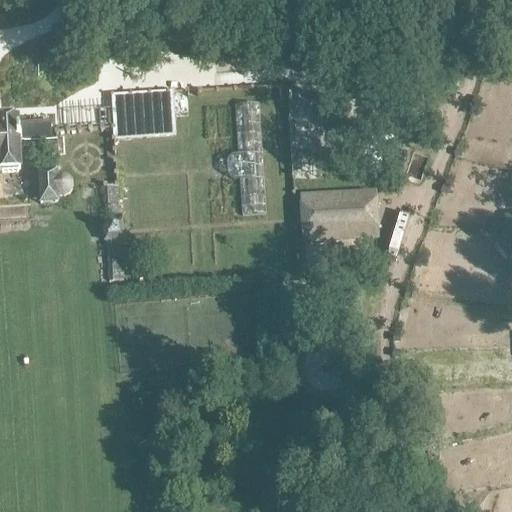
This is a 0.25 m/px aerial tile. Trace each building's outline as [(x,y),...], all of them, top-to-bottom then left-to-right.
[(152,92),(115,94),(117,139),(155,137),(176,136),(173,91),(152,92)] [(268,214),(262,104),(238,106),(241,155),(234,155),(231,157),(229,159),(227,163),(227,165),(227,169),(228,173),(230,176),(233,178),(236,179),(242,179),(244,216),(268,214)] [(0,124),(0,170),(17,169),(16,149),(31,148),(31,146),(53,145),(55,170),(60,169),(59,156),(67,155),(66,138),(57,139),(57,140),(52,140),(52,123),(17,124),(17,123),(0,124)] [(57,178),(56,173),(39,174),(40,206),(60,205),(59,198),(68,198),(70,196),(72,195),(73,191),(74,187),(73,184),(71,181),(69,179),(67,178),(57,178)] [(123,222),(120,186),(104,188),(111,283),(127,282),(124,240),(126,240),(124,222),(123,222)] [(373,195),(302,199),(305,242),(375,238),(373,195)] [(494,268),(502,246),(448,226),(439,248),(494,268)] [(306,329),(306,286),(276,286),(276,288),(276,329),(306,329)]
